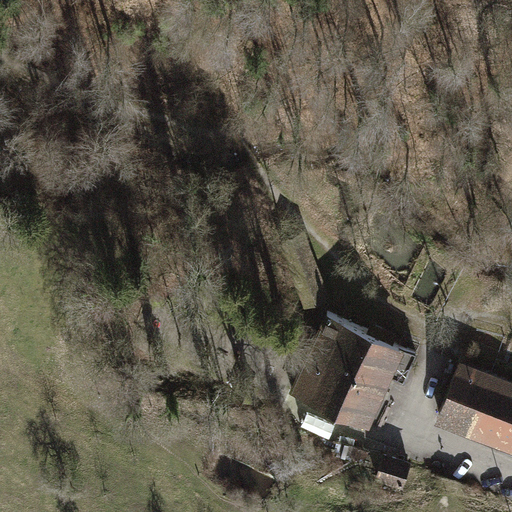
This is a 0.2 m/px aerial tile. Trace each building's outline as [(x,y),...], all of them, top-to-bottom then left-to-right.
[(305,228),(280,237),(306,308),(331,299),(305,228)] [(406,345),(327,309),(306,356),(291,390),(293,391),(340,412),(370,426),(393,375),(406,381),(419,352),(406,346),(406,345)] [(511,376),(462,356),(436,421),(511,451),(511,376)] [(369,450),(350,443),(346,455),(365,462),(369,450)] [(395,454),(386,451),(376,479),(404,488),(413,460),(407,458),(402,456),(395,454)] [(441,475),(430,505),(448,511),(454,511),(465,484),(453,479),(441,475)]
